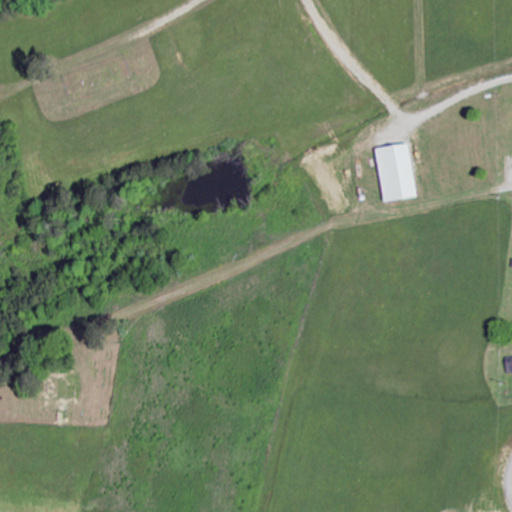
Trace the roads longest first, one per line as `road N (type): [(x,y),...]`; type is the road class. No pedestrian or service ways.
road 1 (residential): [(511,76),(408,118),(379,95),(306,0),(203,1),(0,97)]
road 2 (residential): [(511,188),(333,225),(0,364)]
